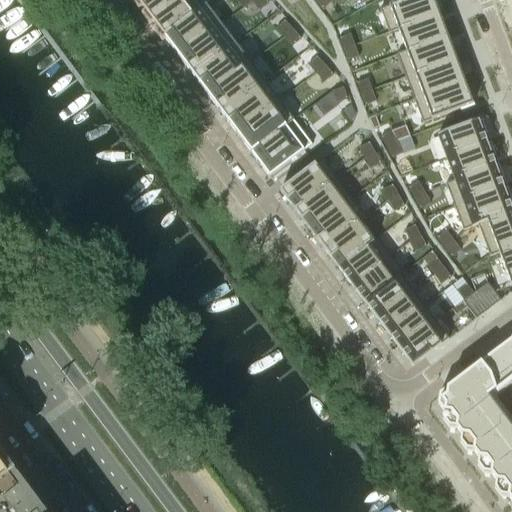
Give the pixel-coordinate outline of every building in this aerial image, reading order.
[(129,0),(137,10),(150,0),(129,0)] [(150,0),(137,10),(138,11),(141,15),(149,25),(182,0),(150,0)] [(191,0),(182,0),(149,25),(150,27),(153,30),(161,42),(164,40),(165,40),(201,13),(199,10),(191,0)] [(235,0),(243,9),(252,2),(253,0),(235,0)] [(265,0),(253,0),(252,2),(259,11),(268,3),(265,0)] [(314,0),(322,10),(334,0),(314,0)] [(432,0),(404,0),(380,9),(388,33),(389,34),(398,30),(397,29),(438,14),(432,0)] [(201,13),(165,40),(173,51),(177,57),(178,57),(221,25),(208,8),(206,5),(199,10),(201,13)] [(438,14),(397,29),(398,30),(406,51),(406,52),(447,37),(438,14)] [(284,21),(276,29),(284,38),(293,30),(284,21)] [(221,25),(178,57),(187,69),(191,75),(192,77),(235,44),(221,25)] [(293,30),(284,38),(292,47),(301,39),(293,30)] [(350,34),(339,39),(343,50),(354,46),(350,34)] [(406,51),(397,54),(397,55),(405,78),(455,59),(447,37),(406,52),(406,51)] [(235,44),(192,77),(194,78),(198,84),(207,96),(250,64),(235,44)] [(354,46),(343,50),(347,61),(358,57),(354,46)] [(317,57),(308,65),(316,74),(325,66),(317,57)] [(455,59),(405,78),(414,100),(464,81),(455,59)] [(250,64),(207,96),(216,108),(220,113),(221,115),(264,83),(250,64)] [(325,66),(316,74),(324,83),(333,75),(325,66)] [(367,79),(356,83),(360,95),(372,90),(367,79)] [(464,81),(414,100),(423,124),(473,106),(464,81)] [(264,83),(221,115),(223,117),(227,122),(236,134),(279,102),(264,83)] [(343,88),(332,92),(336,103),(347,99),(343,88)] [(372,90),(360,95),(365,106),(376,102),(372,90)] [(279,102),(236,134),(237,135),(241,142),(251,154),(293,122),(279,102)] [(478,121),(428,139),(437,162),(487,143),(484,135),(487,134),(482,121),(479,122),(478,121)] [(293,122),(251,154),(256,160),(260,167),(269,178),(312,146),(293,122)] [(391,132),(380,138),(386,148),(397,142),(391,132)] [(397,142),(386,148),(392,159),(402,153),(397,142)] [(369,143),(358,148),(364,159),(375,153),(369,143)] [(487,143),(437,162),(445,184),(495,165),(492,157),(495,156),(490,143),(487,144),(487,143)] [(375,153),(364,159),(370,169),(381,164),(375,153)] [(322,160),(279,192),(295,212),(337,180),(322,160)] [(495,165),(445,184),(454,206),(503,188),(500,180),(504,179),(499,166),(496,167),(495,165)] [(337,180),(295,212),(309,231),(351,198),(337,180)] [(419,183),(408,188),(414,199),(424,193),(419,183)] [(392,185),(382,191),(388,201),(398,196),(392,185)] [(503,188),(454,206),(463,231),(478,225),(477,223),(511,210),(509,202),(511,201),(507,188),(504,189),(503,188)] [(424,193),(414,199),(420,209),(430,204),(424,193)] [(398,196),(388,201),(393,212),(404,206),(398,196)] [(351,198),(309,231),(323,250),(358,223),(359,224),(367,219),(366,218),(351,198)] [(511,210),(477,223),(478,225),(484,242),(489,257),(498,253),(498,252),(511,247),(511,210)] [(358,223),(323,250),(338,269),(373,243),(372,242),(359,224),(358,223)] [(415,225),(404,231),(410,242),(420,236),(415,225)] [(446,231),(436,238),(444,248),(453,241),(446,231)] [(420,236),(410,242),(415,252),(426,246),(420,236)] [(373,243),(338,269),(351,286),(390,256),(377,239),(372,242),(373,243)] [(453,241),(444,248),(451,258),(460,250),(453,241)] [(511,247),(498,252),(498,253),(511,290),(511,247)] [(390,256),(351,286),(364,303),(400,276),(400,277),(404,275),(403,274),(390,256)] [(436,258),(427,265),(434,275),(443,268),(436,258)] [(443,268),(434,275),(441,285),(450,277),(443,268)] [(400,276),(364,303),(375,319),(411,291),(400,277),(400,276)] [(487,283),(475,292),(488,310),(500,301),(487,283)] [(464,285),(456,291),(463,301),(473,294),(466,284),(464,285)] [(411,291),(375,319),(387,334),(423,307),(411,291)] [(463,301),(462,302),(476,320),(488,310),(475,292),(473,294),(463,301)] [(423,307),(387,334),(398,349),(435,322),(423,307)] [(435,322),(398,349),(412,368),(448,340),(435,322)] [(511,339),(440,394),(438,404),(444,411),(443,418),(449,426),(456,427),(461,434),(460,441),(466,449),(473,450),(479,457),(478,464),(483,472),(490,473),(496,480),(495,487),(501,495),(508,496),(511,501),(511,339)] [(0,511),(43,511),(0,453),(0,511)]
